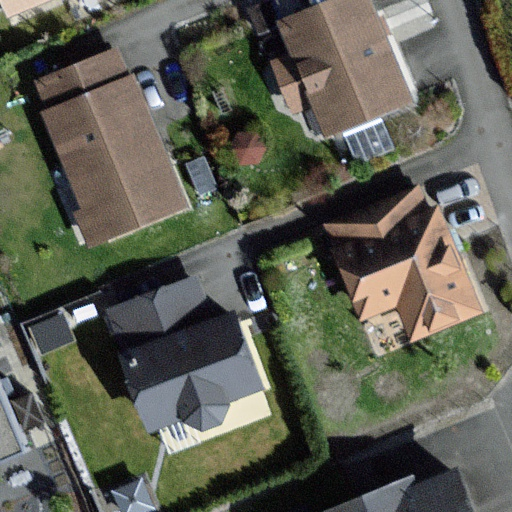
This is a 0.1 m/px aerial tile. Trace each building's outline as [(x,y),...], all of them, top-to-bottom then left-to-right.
[(39,0),(0,0),(0,2),(4,1),(8,12),(39,0)] [(368,0),(343,0),(285,23),(297,53),(274,62),(292,106),(314,98),(327,132),(408,100),(368,0)] [(116,53),(42,82),(53,111),(44,114),(93,240),(185,204),(135,76),(126,79),(116,53)] [(419,192),(331,226),(365,314),(401,300),(415,337),(478,313),(440,214),(429,218),(419,192)] [(196,280),(111,310),(128,355),(154,427),(190,414),(197,431),(228,419),(223,404),(262,389),(235,316),(212,324),(196,280)] [(0,460),(24,450),(0,392),(0,460)] [(470,511),(454,474),(414,490),(410,479),(330,511),(470,511)]
